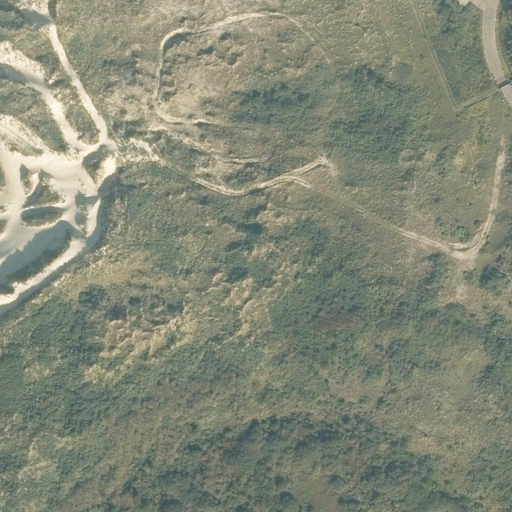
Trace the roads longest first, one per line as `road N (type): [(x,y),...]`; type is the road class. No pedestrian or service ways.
road 1 (track): [(323,161),(333,120),(331,73),(318,42),(281,16),(248,16),(165,38),(156,78),(159,118),(252,127),(271,139),(270,157),(217,161),(156,130),(144,148),(154,161)]
road 2 (track): [(109,169),(154,161),(241,192),(323,161),(339,194),(405,238),(467,247),(483,231),(503,143)]
road 3 (track): [(0,11),(17,11),(68,68),(109,169),(102,204),(82,187),(42,86),(0,68)]
road 4 (track): [(0,317),(84,245),(102,204)]
